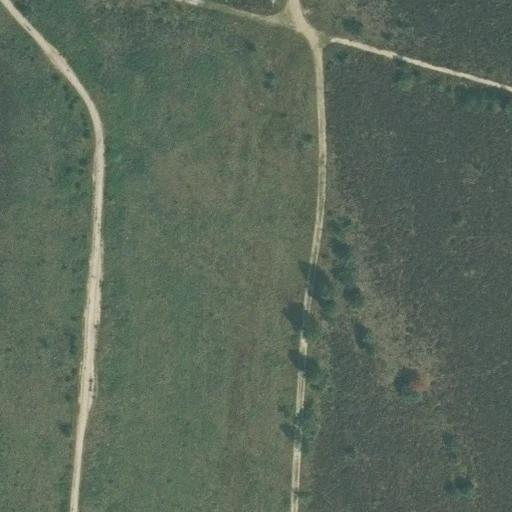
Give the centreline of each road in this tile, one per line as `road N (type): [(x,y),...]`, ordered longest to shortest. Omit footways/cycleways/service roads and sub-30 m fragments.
road 1 (track): [(294,511),(302,354),(325,169),(320,56),(288,26),(511,84)]
road 2 (track): [(72,511),(97,120),(7,0)]
